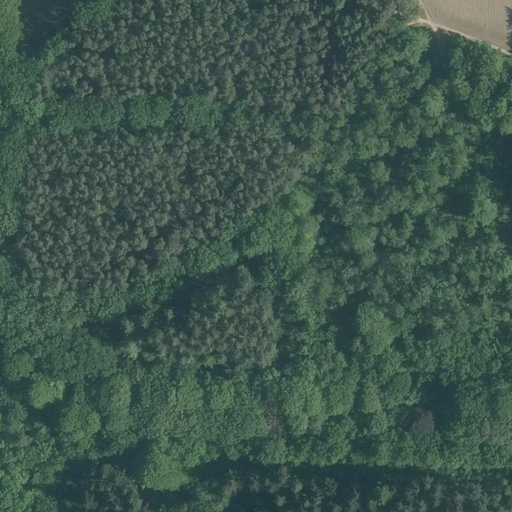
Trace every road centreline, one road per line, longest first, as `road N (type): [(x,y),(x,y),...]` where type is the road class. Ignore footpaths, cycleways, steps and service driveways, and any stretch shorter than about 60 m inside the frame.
road 1 (track): [(0,399),(511,418)]
road 2 (track): [(511,240),(412,0)]
